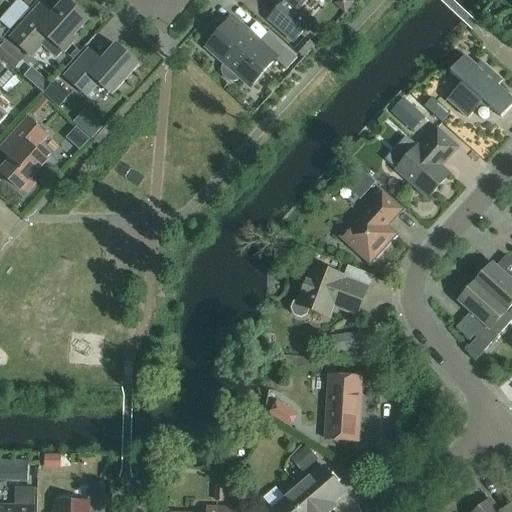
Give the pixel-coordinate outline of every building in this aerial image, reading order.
[(39,6),(11,38),(32,57),(41,47),(56,60),(63,52),(65,53),(76,40),(73,37),(89,20),(66,0),(51,17),(39,6)] [(294,42),(312,23),(299,11),(308,0),(274,0),(280,5),(279,7),(280,8),(269,20),(294,42)] [(267,49),(233,19),(210,44),(224,57),(221,60),(225,64),(222,67),(221,71),(223,76),(229,81),(234,82),(238,81),(239,80),(250,90),(265,72),(276,60),(287,70),(297,59),(276,39),(267,49)] [(304,58),(314,46),(305,38),(294,50),(304,58)] [(24,60),(5,43),(0,48),(0,56),(3,60),(15,70),(24,60)] [(139,66),(116,45),(102,62),(89,50),(65,77),(87,97),(99,83),(112,96),(139,66)] [(478,67),(465,56),(451,72),(463,83),(448,100),(468,119),(477,109),(480,112),(479,113),(479,114),(479,115),(479,116),(479,117),(480,117),(480,118),(481,119),(482,119),(482,120),(484,120),(486,120),(487,119),(488,118),(488,117),(489,117),(489,115),(489,114),(489,113),(488,112),(491,109),(501,119),(511,106),(511,98),(498,86),(503,81),(482,62),(478,67)] [(401,101),(388,119),(410,136),(424,117),(401,101)] [(27,194),(37,183),(33,178),(48,162),(35,150),(47,136),(28,119),(0,150),(11,160),(0,172),(21,191),(22,190),(27,194)] [(441,167),(458,148),(437,129),(420,148),(418,147),(397,170),(428,199),(450,175),(441,167)] [(76,144),(80,148),(90,137),(85,133),(78,141),(76,144)] [(363,194),(374,182),(361,170),(362,170),(354,163),(351,167),(357,173),(349,182),(363,194)] [(391,222),(402,210),(381,192),(365,209),(367,210),(342,238),(370,264),(396,235),(386,226),(391,222)] [(475,283),(507,311),(511,305),(511,279),(511,281),(492,264),(477,282),(476,282),(475,283)] [(367,289),(343,279),(344,277),(314,266),(308,282),(307,282),(303,293),(304,293),(301,299),(293,302),(291,309),(294,316),(301,319),(308,316),(310,310),(329,317),(334,304),(341,307),(340,309),(357,315),(367,289)] [(511,315),(507,311),(475,283),(475,284),(459,301),(471,312),(457,328),(470,340),(473,336),(476,339),(468,348),(478,359),(511,320),(511,315)] [(332,354),(359,350),(357,334),(330,337),(332,354)] [(361,397),(362,378),(330,376),(326,440),(358,442),(359,417),(357,417),(359,397),(361,397)] [(86,489),(86,479),(102,480),(102,459),(45,458),(44,476),(74,476),(74,488),(86,489)] [(11,481),(26,481),(27,464),(11,463),(11,481)] [(331,511),(337,508),(334,504),(346,493),(324,467),(273,509),(274,511),(331,511)] [(105,511),(106,487),(89,487),(89,503),(56,502),(55,511),(105,511)] [(0,511),(33,511),(34,489),(17,489),(16,507),(0,506),(0,511)] [(502,511),(499,511),(490,500),(475,511),(511,511),(511,506),(510,505),(502,511)]
